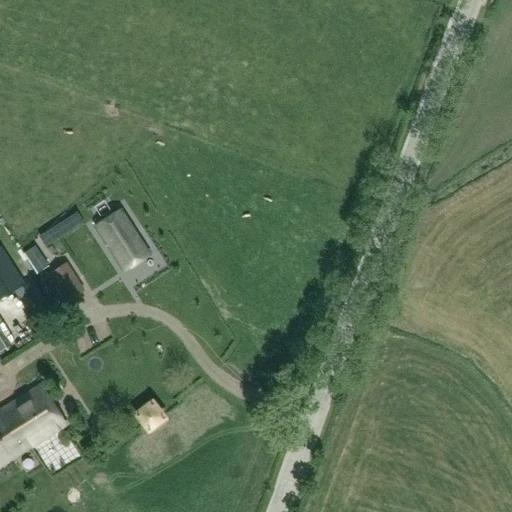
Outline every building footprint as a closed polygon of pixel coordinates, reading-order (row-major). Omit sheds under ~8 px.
[(121,207),(97,223),(125,267),(150,251),(121,207)] [(74,213),(38,235),(46,246),(81,224),(74,213)] [(35,246),(23,253),(37,274),(49,267),(35,246)] [(0,258),(0,303),(20,295),(2,258),(0,258)] [(49,273),(67,300),(78,293),(70,281),(76,277),(66,262),(49,273)] [(104,265),(93,273),(102,287),(113,279),(104,265)] [(0,361),(2,360),(0,357),(0,351),(9,345),(0,331),(0,361)] [(21,425),(33,445),(66,423),(41,384),(0,410),(0,417),(10,433),(21,425)] [(166,414),(153,398),(138,410),(151,426),(166,414)] [(0,466),(33,445),(21,425),(10,433),(0,417),(0,466)]
